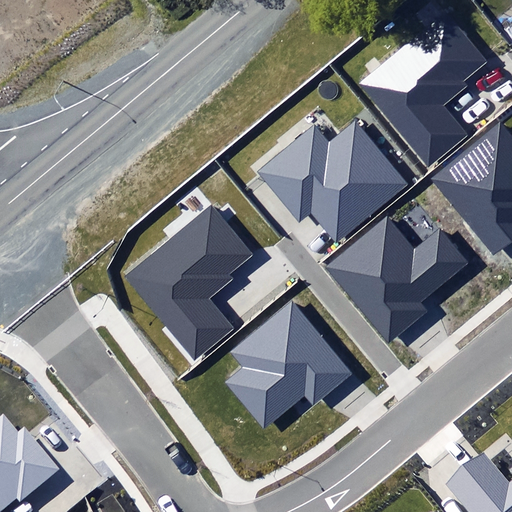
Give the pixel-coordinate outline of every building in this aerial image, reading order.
[(358,83),(427,169),(470,135),(443,103),(468,83),(464,79),(486,62),(447,12),(358,83)] [(311,211),(336,241),(407,182),(355,119),(328,141),(314,123),(257,171),(299,221),(311,211)] [(427,179),(491,255),(511,237),(511,134),(499,119),(427,179)] [(121,276),(193,362),(234,328),(209,298),(231,280),(227,274),(252,253),(210,202),(121,276)] [(413,249),(387,218),(326,269),(389,343),(427,312),(420,304),(469,263),(439,227),(413,249)] [(228,382),(266,428),(304,398),(313,409),(354,376),(292,301),(230,352),(244,368),(228,382)] [(0,511),(0,510),(15,498),(19,502),(61,468),(25,425),(17,432),(3,415),(0,416),(0,511)] [(444,484),(467,511),(511,511),(511,482),(510,485),(482,452),(444,484)]
